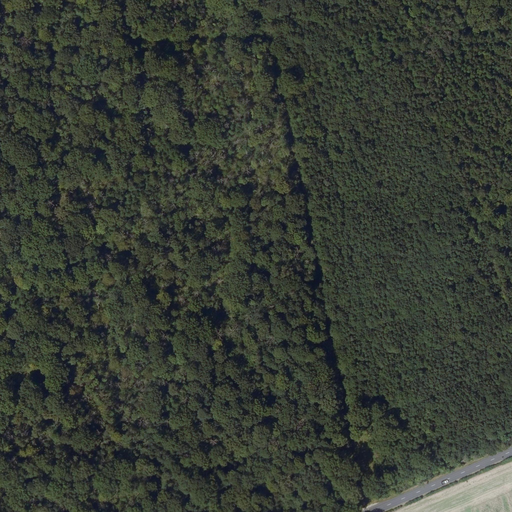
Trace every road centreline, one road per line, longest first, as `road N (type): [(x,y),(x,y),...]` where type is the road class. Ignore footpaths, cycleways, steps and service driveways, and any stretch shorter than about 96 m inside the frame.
road 1 (track): [(270,0),(373,511)]
road 2 (secondary): [(375,511),(511,452)]
